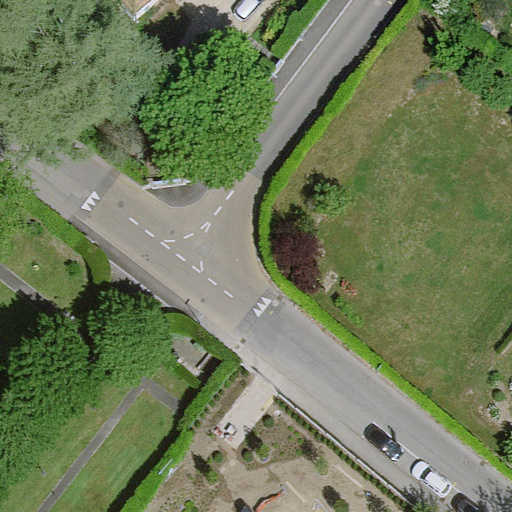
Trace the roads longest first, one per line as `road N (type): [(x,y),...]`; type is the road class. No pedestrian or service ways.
road 1 (residential): [(498,511),(181,258)]
road 2 (residential): [(375,0),(181,258)]
road 3 (unknown): [(181,258),(169,179),(181,93),(240,0)]
road 4 (residential): [(181,258),(0,127)]
